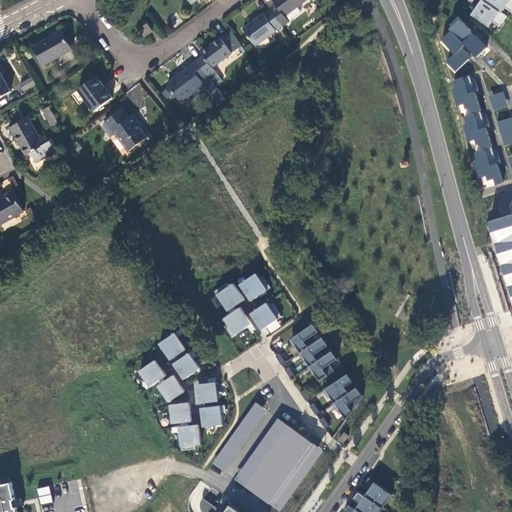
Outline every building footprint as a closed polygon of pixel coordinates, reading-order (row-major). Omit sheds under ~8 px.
[(277,0),(280,3),(273,8),(284,22),(303,8),(298,3),(302,0),(277,0)] [(257,43),(284,22),(273,8),(246,28),(257,43)] [(455,74),(485,45),(458,17),(436,38),(451,54),(443,62),(455,74)] [(154,30),(149,23),(142,28),(147,35),(154,30)] [(208,54),(200,60),(209,72),(211,75),(218,69),(215,65),(244,44),(232,29),(205,50),(208,54)] [(63,33),(34,50),(44,68),(73,51),(63,33)] [(205,76),(209,72),(200,60),(173,81),(186,99),(209,82),(205,76)] [(0,102),(14,94),(0,68),(0,102)] [(209,72),(205,76),(209,82),(214,78),(211,75),(209,72)] [(482,188),(501,183),(474,74),(451,80),(467,143),(470,142),(482,188)] [(97,76),(81,88),(96,110),(113,98),(97,76)] [(32,77),(19,83),(23,92),(36,86),(32,77)] [(38,85),(26,92),(30,99),(42,92),(38,85)] [(492,110),(507,107),(504,91),(489,94),(492,110)] [(50,106),(42,109),(48,127),(57,124),(50,106)] [(125,109),(107,123),(110,127),(107,129),(113,138),(119,133),(132,151),(150,138),(140,124),(142,122),(136,114),(131,118),(125,109)] [(511,117),(497,121),(504,146),(511,143),(511,117)] [(46,147),(30,119),(13,129),(18,138),(19,137),(30,157),(35,154),(40,164),(60,153),(54,142),(46,147)] [(26,210),(16,192),(7,196),(8,198),(0,203),(0,216),(4,223),(26,210)] [(511,213),(488,220),(509,307),(511,306),(511,213)] [(267,291),(255,273),(238,285),(250,302),(267,291)] [(244,300),(232,283),(215,294),(227,311),(244,300)] [(277,320),(266,302),(249,314),(260,331),(277,320)] [(251,325),(240,307),(223,319),(234,336),(251,325)] [(295,348),(299,354),(313,344),(310,338),(317,333),(312,325),(289,341),(294,349),(295,348)] [(185,350),(174,333),(157,344),(168,361),(185,350)] [(299,354),(298,354),(303,363),(305,362),(308,367),(323,357),(319,352),(327,346),(321,338),(313,344),(299,354)] [(323,357),(308,367),(307,368),(313,376),(314,375),(318,382),(333,372),(328,365),(336,360),(331,352),(323,357)] [(200,370),(188,353),(171,364),(183,381),(200,370)] [(278,355),(274,358),(280,367),(284,364),(278,355)] [(166,377),(155,360),(138,371),(149,388),(166,377)] [(287,369),(283,371),(289,380),(293,378),(287,369)] [(185,392),(173,375),(156,386),(168,403),(185,392)] [(329,398),(333,404),(348,394),(344,388),(352,383),(346,375),(323,391),(328,399),(329,398)] [(217,403),(215,382),(194,385),(197,405),(217,403)] [(348,394),(333,404),(332,404),(338,413),(339,412),(345,421),(351,411),(347,406),(361,396),(356,388),(348,394)] [(302,391),(298,394),(305,403),(309,400),(302,391)] [(191,423),(189,402),(168,404),(171,425),(191,423)] [(254,402),(213,464),(224,471),(266,409),(254,402)] [(222,426),(220,405),(199,408),(201,428),(222,426)] [(312,405),(308,408),(314,417),(318,414),(312,405)] [(321,419),(317,422),(324,431),(328,428),(321,419)] [(200,446),(198,425),(178,427),(180,448),(200,446)] [(348,438),(343,434),(338,442),(342,445),(348,438)] [(369,492),(365,498),(382,511),(392,497),(369,480),(363,488),(369,492)] [(11,484),(0,486),(0,511),(17,511),(17,509),(15,509),(13,502),(15,501),(11,484)] [(50,488),(37,490),(39,499),(51,496),(50,488)] [(356,511),(381,511),(382,511),(365,498),(359,494),(353,501),(359,506),(356,511)] [(53,504),(51,496),(39,499),(40,507),(53,504)] [(216,511),(218,510),(203,499),(201,504),(202,511),(216,511)]
